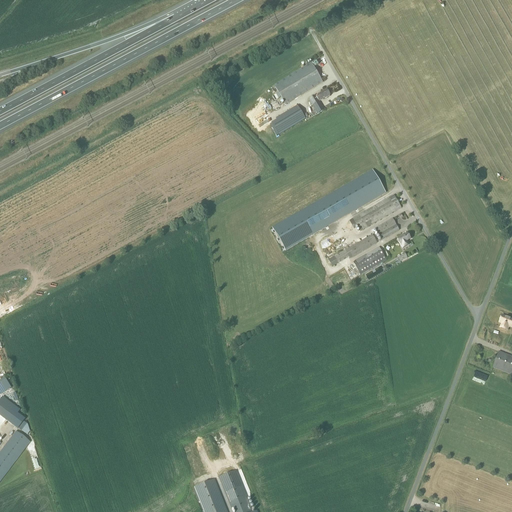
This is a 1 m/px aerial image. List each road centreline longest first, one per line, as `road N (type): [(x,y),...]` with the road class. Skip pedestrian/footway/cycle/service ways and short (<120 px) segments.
road 1 (unclassified): [(477,320),(311,29)]
road 2 (motorway): [(0,125),(236,0)]
road 3 (unclassified): [(405,511),(477,320)]
road 4 (motorway): [(177,17),(0,111)]
road 5 (motorway): [(177,17),(29,67)]
